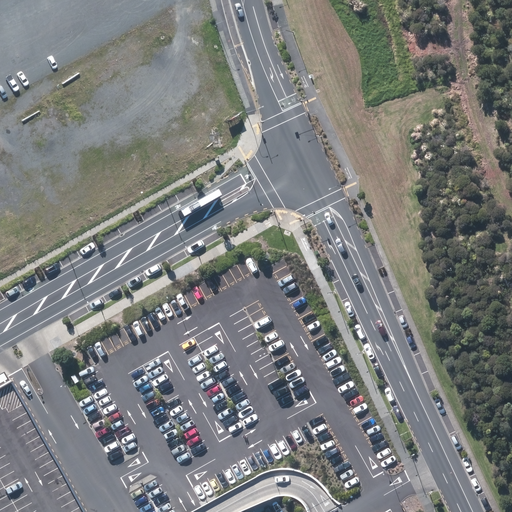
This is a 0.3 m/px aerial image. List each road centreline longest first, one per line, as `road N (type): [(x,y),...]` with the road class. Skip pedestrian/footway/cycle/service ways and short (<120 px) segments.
road 1 (unclassified): [(469,511),(304,158)]
road 2 (unclassified): [(19,317),(304,158)]
road 3 (unknown): [(304,158),(355,132),(371,111),(373,83),(352,0)]
road 4 (unclassified): [(304,158),(248,0)]
